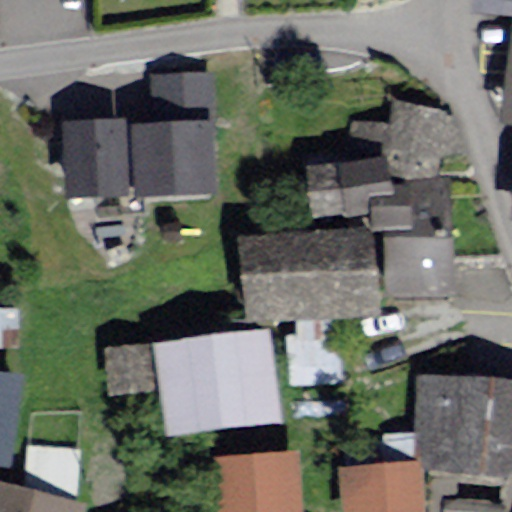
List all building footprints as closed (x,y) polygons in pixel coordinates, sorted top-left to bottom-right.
[(511,0),(487,0),(486,19),(511,21),(511,0)] [(449,117),(402,113),(399,182),(446,185),(449,117)] [(134,198),(130,128),(72,131),(75,201),(134,198)] [(223,131),(143,132),(144,208),(224,207),(223,131)] [(393,167),(321,176),(325,229),(381,224),(380,205),(396,204),(393,167)] [(461,195),(411,190),(411,217),(390,217),(390,239),(447,241),(447,229),(458,230),(461,195)] [(382,234),(248,241),(253,328),(387,321),(382,234)] [(464,247),(399,248),(400,301),(464,300),(464,247)] [(275,338),(166,351),(177,443),(286,431),(275,338)] [(162,398),(159,350),(113,353),(117,401),(162,398)] [(34,380),(0,377),(0,469),(26,472),(34,380)] [(511,390),(428,386),(423,470),(511,475),(511,390)] [(30,443),(27,483),(76,486),(78,446),(30,443)] [(311,511),(308,460),(224,467),(227,511),(311,511)] [(431,511),(428,471),(344,477),(346,511),(431,511)] [(91,511),(0,488),(0,511),(91,511)]
